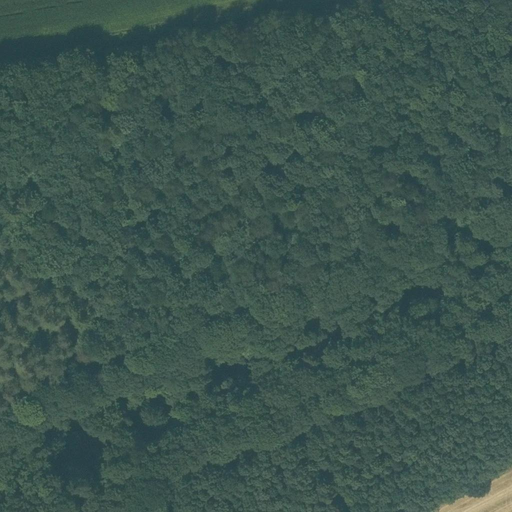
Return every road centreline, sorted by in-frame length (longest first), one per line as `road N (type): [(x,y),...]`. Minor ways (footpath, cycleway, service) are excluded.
road 1 (track): [(511,186),(321,269),(244,292),(0,401)]
road 2 (unknown): [(32,511),(242,440),(511,324)]
road 3 (track): [(306,0),(0,57)]
